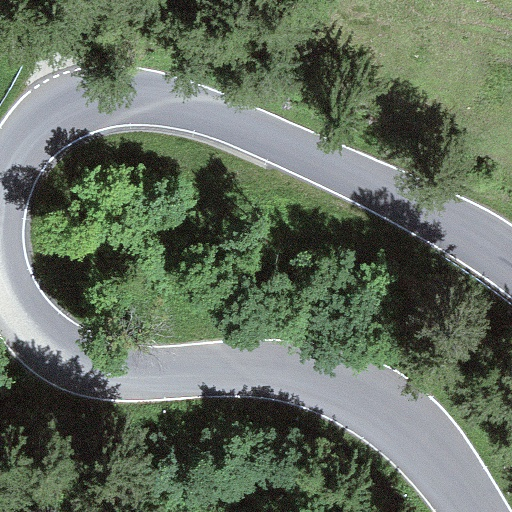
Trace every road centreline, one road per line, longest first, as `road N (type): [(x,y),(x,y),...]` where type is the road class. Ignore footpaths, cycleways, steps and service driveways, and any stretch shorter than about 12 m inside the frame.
road 1 (tertiary): [(511,276),(404,197),(198,102),(144,91),(92,95),(44,115),(7,152),(0,171)]
road 2 (tertiary): [(0,284),(23,322),(52,349),(82,361),(114,369),(249,360),(313,371),(375,397),(417,430),(476,511)]
